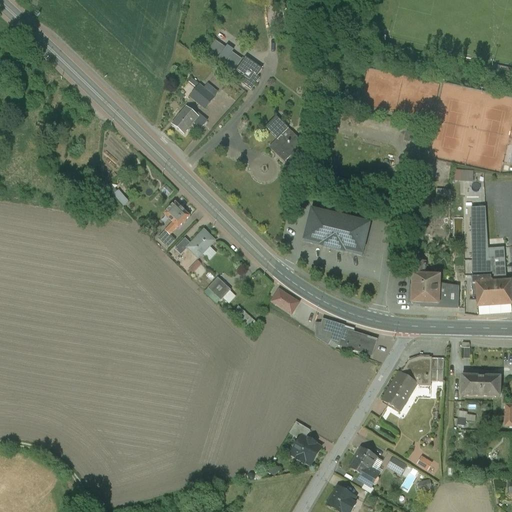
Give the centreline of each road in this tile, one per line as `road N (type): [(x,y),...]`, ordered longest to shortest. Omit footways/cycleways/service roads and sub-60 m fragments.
road 1 (primary): [(409,325),(336,308),(282,275),(0,2)]
road 2 (residential): [(301,511),(409,325)]
road 3 (unknown): [(176,172),(258,89),(270,52)]
road 4 (track): [(0,447),(23,447),(62,466),(91,511)]
